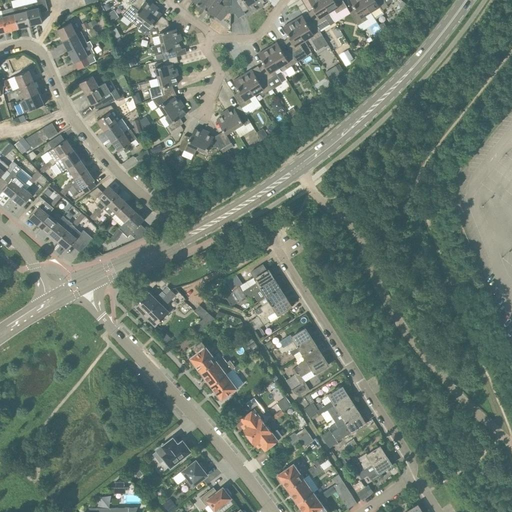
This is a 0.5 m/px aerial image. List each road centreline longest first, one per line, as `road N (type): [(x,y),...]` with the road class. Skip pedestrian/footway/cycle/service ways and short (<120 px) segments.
road 1 (unclassified): [(301,174),(359,237),(409,337),(511,446)]
road 2 (residential): [(272,511),(79,293)]
road 3 (secondary): [(295,165),(177,235),(47,296)]
road 4 (residential): [(409,480),(410,461),(271,240)]
road 5 (residential): [(169,216),(100,154),(40,51),(0,51)]
road 6 (secondary): [(79,293),(301,174)]
road 7 (secondary): [(301,174),(387,104),(446,29)]
road 8 (secondary): [(446,29),(295,165)]
